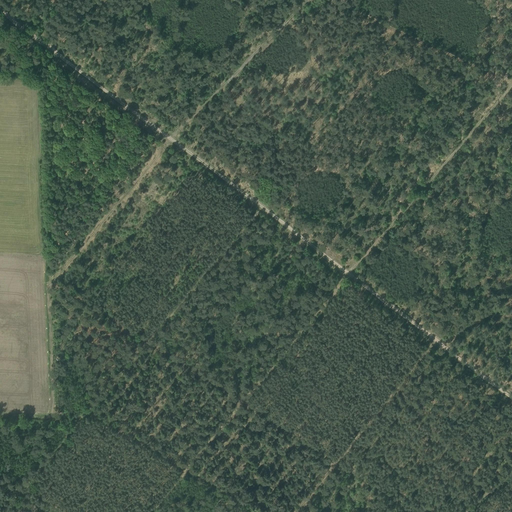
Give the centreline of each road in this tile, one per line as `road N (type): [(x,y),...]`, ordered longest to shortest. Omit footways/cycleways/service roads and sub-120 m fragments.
road 1 (track): [(511,470),(484,491),(397,390),(334,465),(242,404),(186,471)]
road 2 (track): [(262,208),(31,34)]
road 3 (track): [(511,82),(348,274)]
road 4 (track): [(262,208),(438,342)]
road 5 (track): [(50,281),(170,139)]
road 6 (track): [(146,343),(262,208)]
road 7 (track): [(284,26),(170,139)]
road 8 (track): [(51,417),(50,281)]
road 9 (track): [(87,413),(186,471)]
